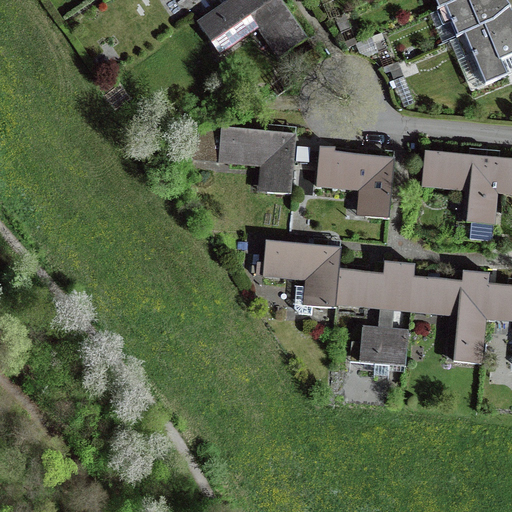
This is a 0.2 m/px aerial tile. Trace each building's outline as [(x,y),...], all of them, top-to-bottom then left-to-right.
[(279,59),(307,40),(279,0),(231,0),(197,23),(220,56),(259,29),(279,59)] [(437,0),(441,9),(448,6),(462,0),(437,0)] [(462,0),(448,6),(454,21),(451,23),(453,26),(455,25),(460,37),(467,34),(493,23),(509,11),(510,9),(503,0),(462,0)] [(340,16),(333,1),(323,6),(329,21),(334,19),(340,16)] [(501,62),(511,56),(511,15),(509,11),(493,23),(467,34),(475,54),(472,55),(485,85),(507,76),(501,62)] [(341,34),(351,30),(344,14),(340,16),(334,19),(341,34)] [(351,30),(341,34),(347,49),(357,45),(351,30)] [(377,54),(387,50),(382,34),(371,38),(377,54)] [(387,50),(377,54),(383,69),(388,67),(393,65),(387,50)] [(299,58),(289,65),(296,75),(306,68),(299,58)] [(394,82),(404,78),(398,63),(393,65),(388,67),(394,82)] [(288,72),(270,84),(278,96),(296,84),(288,72)] [(404,78),(394,82),(400,97),(410,93),(404,78)] [(291,196),(296,136),(221,129),(221,133),(218,163),(269,167),(267,194),(291,196)] [(192,160),(218,163),(221,133),(200,131),(198,146),(193,145),(192,160)] [(365,218),(389,220),(395,160),(334,154),(335,150),(320,149),(316,187),(367,191),(365,218)] [(497,193),(500,160),(425,153),(422,186),(469,191),(466,223),(494,226),(497,193)] [(511,160),(500,160),(497,193),(511,194),(511,160)] [(312,307),(335,309),(336,305),(339,271),(341,249),(266,242),(263,276),(307,280),(306,288),(296,287),(294,309),(299,314),(311,315),(312,307)] [(383,275),(339,271),(336,305),(380,309),(378,330),(363,329),(361,353),(376,355),(375,365),(405,368),(409,333),(391,331),(393,310),(411,312),(414,278),(415,266),(384,263),(383,275)] [(481,365),(485,318),(488,285),(489,275),(463,273),(462,283),(414,278),(411,312),(458,316),(453,362),(481,365)] [(511,287),(488,285),(485,318),(511,320),(511,287)]
